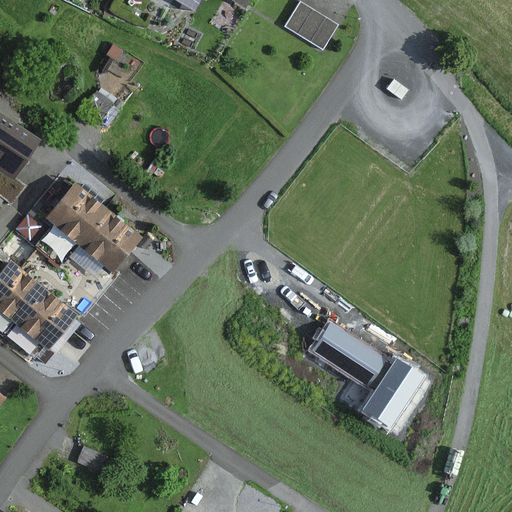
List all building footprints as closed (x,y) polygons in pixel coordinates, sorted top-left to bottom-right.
[(174,0),(196,13),(203,0),(174,0)] [(228,0),(246,10),(251,0),(228,0)] [(339,25),(300,1),(284,27),(323,51),(339,25)] [(133,55),(123,48),(113,63),(109,60),(100,72),(109,78),(117,66),(123,70),(133,55)] [(120,97),(103,84),(81,113),(98,125),(120,97)] [(16,179),(42,141),(0,112),(0,207),(18,180),(16,179)] [(279,225),(312,250),(347,202),(314,177),(279,225)] [(78,243),(107,209),(76,182),(47,217),(78,243)] [(144,238),(107,209),(78,243),(67,258),(94,280),(105,267),(115,275),(144,238)] [(45,225),(29,212),(16,228),(32,240),(45,225)] [(425,329),(466,272),(431,246),(411,273),(346,226),(324,256),(425,329)] [(19,328),(48,293),(12,262),(0,276),(0,336),(6,342),(19,328)] [(80,319),(48,293),(19,328),(51,354),(80,319)] [(391,365),(331,325),(314,349),(376,390),(361,411),(390,430),(425,377),(396,358),(391,365)] [(107,456),(84,447),(77,463),(101,472),(107,456)]
